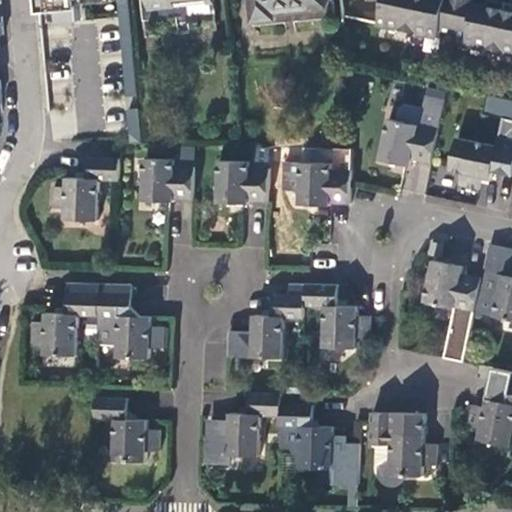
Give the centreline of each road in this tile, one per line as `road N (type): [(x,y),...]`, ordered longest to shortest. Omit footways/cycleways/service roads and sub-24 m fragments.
road 1 (residential): [(0,215),(32,123),(21,0)]
road 2 (residential): [(203,316),(193,342),(183,511)]
road 3 (residential): [(456,389),(406,380),(395,368),(391,264)]
road 4 (residential): [(212,318),(235,310),(243,294),(226,265),(207,263),(188,282),(191,305),(203,316)]
road 5 (residential): [(408,225),(378,211),(358,228),(362,254),(391,264)]
